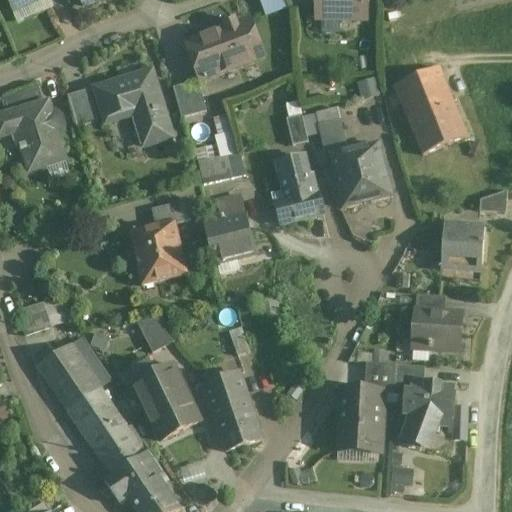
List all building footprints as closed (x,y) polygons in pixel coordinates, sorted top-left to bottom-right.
[(7,0),(13,11),(14,11),(13,7),(23,2),(29,4),(38,0),(7,0)] [(80,0),(84,8),(98,2),(100,0),(80,0)] [(281,0),(255,0),(262,18),(285,10),(281,0)] [(367,0),(318,0),(318,20),(367,21),(367,0)] [(235,21),(223,26),(228,38),(222,40),(220,33),(189,45),(203,82),(263,59),(250,22),(237,27),(235,21)] [(435,47),(435,25),(383,25),(384,47),(435,47)] [(441,72),(396,91),(425,159),(470,141),(441,72)] [(152,74),(95,91),(106,126),(134,118),(143,150),(172,140),(152,74)] [(359,90),(364,89),(366,98),(377,96),(374,80),(357,83),(359,90)] [(198,83),(173,90),(181,120),(206,114),(198,83)] [(38,88),(1,102),(6,117),(44,106),(38,88)] [(89,93),(68,100),(76,128),(98,122),(89,93)] [(6,117),(0,119),(0,140),(22,134),(26,148),(18,151),(19,155),(23,154),(30,174),(65,164),(58,137),(60,136),(61,134),(63,132),(63,130),(63,127),(61,120),(60,119),(59,118),(57,116),(54,115),(47,117),(44,106),(6,117)] [(338,111),(316,116),(319,128),(340,122),(338,111)] [(302,117),(286,121),(293,148),(308,144),(302,117)] [(340,122),(319,128),(327,161),(331,160),(331,159),(348,154),(340,122)] [(228,133),(213,135),(216,158),(231,156),(228,133)] [(348,154),(331,159),(331,160),(344,211),(391,199),(379,147),(348,154)] [(240,156),(227,159),(232,181),(245,178),(240,156)] [(303,160),(277,166),(282,184),(281,184),(285,204),(276,206),(281,227),(323,217),(318,196),(315,196),(311,179),(308,180),(303,160)] [(236,193),(214,198),(216,204),(240,198),(236,193)] [(508,196),(479,195),(478,218),(511,219),(511,202),(508,202),(508,196)] [(240,198),(216,204),(219,215),(209,218),(211,225),(204,227),(214,268),(256,258),(241,198),(240,198)] [(186,204),(152,213),(156,229),(174,225),(175,227),(190,223),(186,204)] [(156,229),(130,235),(142,288),(187,278),(175,227),(174,225),(156,229)] [(444,227),(441,265),(482,268),(485,230),(444,227)] [(259,300),(260,319),(279,318),(278,299),(259,300)] [(43,305),(16,313),(24,338),(51,329),(43,305)] [(416,313),(412,351),(414,351),(415,348),(429,349),(429,352),(460,354),(462,317),(416,313)] [(162,320),(136,325),(153,356),(175,344),(162,320)] [(241,331),(229,335),(237,359),(249,355),(241,331)] [(139,448),(71,347),(38,369),(80,431),(79,433),(85,442),(87,441),(105,468),(103,470),(110,480),(144,458),(146,461),(151,458),(143,445),(139,448)] [(274,350),(252,354),(256,376),(277,372),(274,350)] [(173,367),(133,386),(161,443),(201,424),(173,367)] [(239,375),(203,389),(225,454),(262,442),(239,375)] [(454,390),(412,387),(411,416),(410,425),(403,442),(422,449),(431,426),(450,428),(449,438),(451,438),(452,427),(453,412),(454,390)] [(340,415),(338,454),(380,456),(380,449),(378,449),(379,434),(380,434),(382,395),(341,392),(341,394),(345,395),(345,415),(340,415)] [(467,410),(455,410),(454,442),(466,443),(467,410)] [(151,458),(146,461),(144,458),(110,480),(104,484),(119,507),(127,501),(134,511),(179,511),(180,511),(159,480),(163,477),(151,458)] [(390,461),(389,493),(408,493),(408,470),(400,470),(400,461),(390,461)]
